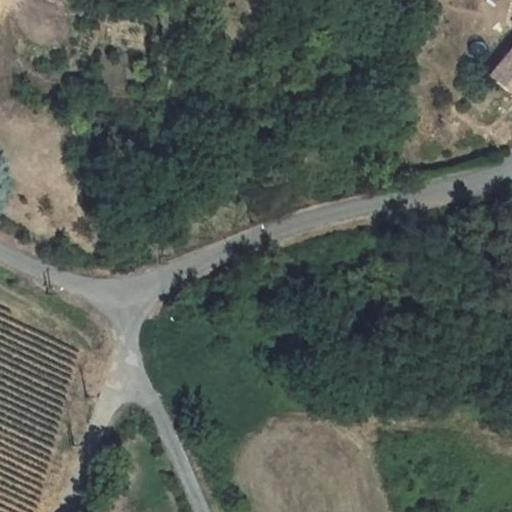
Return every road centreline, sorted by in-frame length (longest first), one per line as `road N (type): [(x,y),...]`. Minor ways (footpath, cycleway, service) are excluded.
road 1 (unclassified): [(511,163),(213,256),(124,306)]
road 2 (unclassified): [(202,511),(165,415),(134,363)]
road 3 (unclassified): [(134,363),(65,511)]
road 4 (residential): [(124,306),(0,248)]
